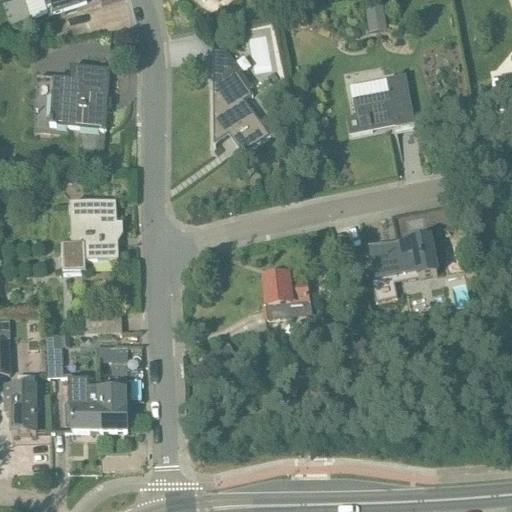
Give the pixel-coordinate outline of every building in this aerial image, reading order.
[(87,7),(85,0),(42,0),(49,20),(87,7)] [(366,3),(369,24),(386,21),(383,0),(366,3)] [(271,140),(279,134),(269,120),(261,126),(246,104),(254,98),(238,76),(217,91),(215,91),(214,31),(213,31),(215,151),(216,150),(216,145),(230,135),(245,156),(242,159),(243,160),(246,158),(257,173),(281,156),(270,141),(271,140)] [(108,102),(110,73),(71,71),(70,84),(53,83),(51,122),(50,122),(50,132),(107,135),(108,111),(108,102)] [(415,127),(406,78),(386,81),(351,88),(353,103),(356,118),(366,116),(369,130),(394,125),(395,131),(415,127)] [(500,111),(511,108),(511,78),(494,83),(500,111)] [(119,265),(117,206),(70,208),(72,250),(63,250),(64,278),(82,277),(82,266),(119,265)] [(438,281),(430,242),(371,255),(377,286),(416,278),(418,285),(438,281)] [(288,288),(287,281),(266,283),(267,298),(261,299),(264,327),(290,324),(289,315),(309,313),(306,286),(288,288)] [(86,337),(123,335),(122,315),(84,318),(86,337)] [(48,383),(64,382),(64,378),(61,340),(46,341),(48,383)] [(71,351),(70,340),(61,341),(62,352),(71,351)] [(0,378),(11,378),(9,343),(0,343),(0,378)] [(227,347),(204,360),(215,378),(237,365),(227,347)] [(99,365),(130,366),(130,350),(100,349),(99,365)] [(297,398),(311,410),(325,394),(310,382),(297,398)] [(100,410),(98,391),(90,391),(91,386),(68,385),(73,436),(100,436),(100,410)] [(37,437),(36,389),(6,390),(7,417),(13,417),(13,437),(37,437)] [(100,410),(100,436),(128,435),(127,390),(98,391),(100,410)]
